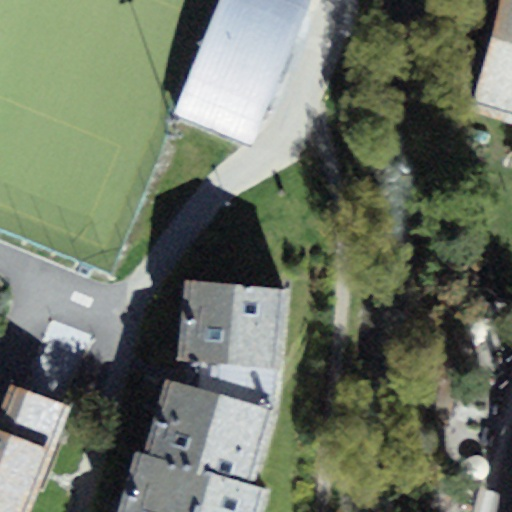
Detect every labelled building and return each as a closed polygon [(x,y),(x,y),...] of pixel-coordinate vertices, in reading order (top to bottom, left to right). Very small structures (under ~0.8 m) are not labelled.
[(227,0),(180,117),(256,147),(291,58),(314,0),(227,0)] [(511,0),(501,0),(471,114),(511,124),(511,0)] [(185,279),(176,360),(200,362),(279,370),(288,291),(185,279)] [(279,370),(200,362),(196,387),(276,411),(279,370)] [(168,379),(145,455),(256,487),(276,411),(196,387),(168,379)] [(0,410),(0,427),(57,448),(72,408),(9,385),(0,410)] [(0,427),(0,511),(34,511),(57,448),(0,427)] [(137,453),(118,511),(263,511),(269,491),(256,487),(145,455),(137,453)]
